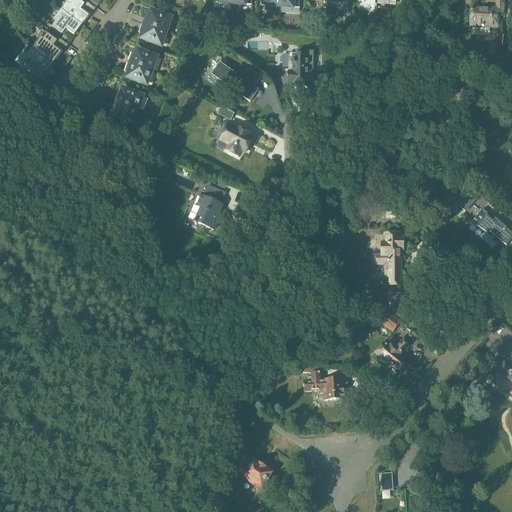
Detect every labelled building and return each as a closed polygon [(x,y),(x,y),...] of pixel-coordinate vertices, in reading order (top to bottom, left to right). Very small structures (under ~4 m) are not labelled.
[(81,26),(89,16),(81,10),(84,5),(77,0),(69,0),(61,11),(81,26)] [(172,0),(172,7),(184,8),(184,0),(172,0)] [(300,8),(300,0),(280,0),(280,7),(300,8)] [(470,26),(498,28),(499,16),(503,17),(504,0),(503,0),(496,0),(496,8),(488,8),(488,10),(471,9),(471,12),(470,26)] [(81,26),(61,11),(50,26),(62,35),(66,30),(74,36),(81,26)] [(146,15),(143,24),(166,32),(171,19),(153,12),(152,16),(146,15)] [(39,15),(36,20),(44,26),(48,21),(39,15)] [(44,26),(36,20),(32,26),(40,31),(44,26)] [(166,32),(143,24),(139,34),(145,36),(143,40),(161,46),(166,32)] [(54,63),(61,53),(53,47),(57,41),(45,32),(34,47),(54,63)] [(495,55),(499,55),(497,70),(505,71),(508,44),(509,37),(498,36),(495,55)] [(54,63),(34,47),(23,62),(29,67),(26,71),(40,81),(54,63)] [(132,53),(129,63),(152,72),(157,58),(139,51),(137,55),(132,53)] [(292,85),(292,87),(308,88),(308,83),(313,83),(314,51),(298,51),(298,56),(293,56),(293,62),(292,62),(291,65),(293,65),(293,69),(293,72),(289,72),(288,85),(292,85)] [(152,72),(129,63),(125,73),(130,74),(129,79),(147,85),(152,72)] [(223,66),(216,76),(242,94),(241,96),(247,100),(248,100),(248,99),(249,97),(250,97),(250,98),(253,94),(253,93),(250,91),(252,89),(256,83),(254,82),(258,75),(259,75),(248,67),(243,74),(240,72),(237,75),(223,66)] [(118,92),(114,102),(138,111),(143,97),(125,90),(123,94),(118,92)] [(138,111),(114,102),(111,112),(116,114),(115,118),(133,124),(138,111)] [(445,106),(444,117),(460,118),(461,107),(445,106)] [(234,114),(221,107),(217,114),(231,122),(234,114)] [(249,137),(250,135),(238,128),(237,130),(228,126),(221,140),(230,145),(227,150),(239,157),(242,151),(245,153),(253,138),(249,137)] [(453,189),(447,196),(454,203),(465,212),(472,204),(462,196),(470,187),(461,180),(453,189)] [(200,209),(194,223),(215,232),(222,215),(220,214),(224,206),(218,203),(219,200),(222,202),(226,194),(208,185),(204,194),(206,195),(205,198),(200,195),(199,198),(200,199),(197,205),(196,204),(195,207),(200,209)] [(482,210),(474,219),(479,224),(477,227),(484,232),(497,245),(500,241),(506,246),(511,239),(511,234),(505,229),(496,221),(482,210)] [(340,213),(339,222),(355,222),(355,213),(340,213)] [(371,271),(371,283),(374,283),(374,285),(400,285),(400,250),(402,250),(402,251),(402,237),(402,238),(400,238),(400,235),(398,235),(398,233),(396,231),(388,231),(387,233),(387,235),(385,235),(385,244),(379,244),(379,243),(376,243),(376,244),(372,244),(371,256),(374,256),(374,258),(373,258),(373,269),(374,269),(374,271),(371,271)] [(376,302),(364,311),(371,319),(383,310),(376,302)] [(387,312),(380,322),(393,332),(400,322),(387,312)] [(377,354),(374,359),(387,370),(391,366),(393,368),(393,367),(398,371),(401,371),(405,365),(405,362),(399,357),(401,354),(402,354),(410,343),(405,338),(399,345),(389,337),(383,344),(376,352),(376,353),(376,354),(377,354)] [(499,372),(491,382),(500,389),(507,379),(511,382),(511,368),(506,364),(505,364),(502,365),(499,368),(499,372)] [(303,367),(303,373),(311,374),(311,378),(308,378),(308,381),(303,382),(303,386),(303,388),(304,392),(320,391),(321,391),(320,380),(320,373),(320,368),(303,367)] [(321,391),(320,391),(320,394),(323,394),(323,402),(346,400),(345,393),(348,393),(347,380),(344,380),(344,379),(320,380),(321,391)] [(239,463),(237,473),(242,476),(262,489),(269,479),(277,484),(281,479),(264,467),(262,466),(246,455),(240,454),(239,463)]
